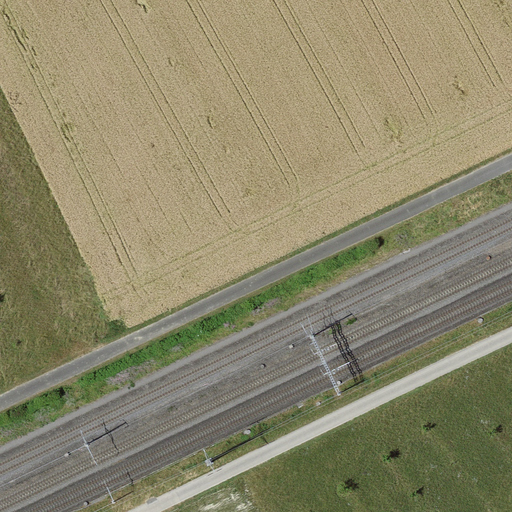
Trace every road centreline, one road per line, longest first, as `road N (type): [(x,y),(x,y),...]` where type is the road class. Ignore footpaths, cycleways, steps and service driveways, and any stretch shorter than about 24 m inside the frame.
road 1 (track): [(511,162),(0,404)]
road 2 (track): [(147,511),(511,338)]
